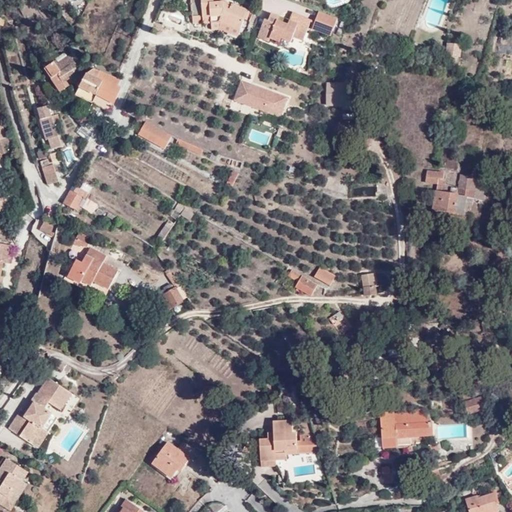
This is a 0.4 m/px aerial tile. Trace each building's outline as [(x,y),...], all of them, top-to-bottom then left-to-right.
[(178,0),(164,0),(161,11),(171,15),(178,0)] [(248,11),(224,2),(224,0),(191,0),(194,23),(211,22),(212,30),(219,29),(239,36),(248,11)] [(312,30),(332,37),(339,18),(318,11),(312,30)] [(312,20),(293,13),(290,21),(272,14),(270,21),(265,19),(258,38),(269,42),(270,39),(280,43),(282,39),(291,43),(293,37),(304,42),(312,20)] [(462,45),(447,44),(446,56),(461,57),(462,45)] [(44,65),(59,88),(70,81),(69,80),(67,77),(76,70),(80,67),(70,51),(56,60),(55,58),(44,65)] [(87,68),(81,81),(77,90),(91,97),(106,69),(99,67),(94,64),(87,68)] [(106,69),(91,97),(109,106),(121,82),(118,80),(119,76),(106,69)] [(281,118),(288,96),(240,80),(233,102),(281,118)] [(352,104),(352,111),(363,111),(363,91),(352,90),(353,85),(319,83),(319,103),(352,104)] [(40,112),(50,108),(46,99),(36,102),(40,112)] [(56,106),(50,108),(40,112),(38,112),(45,132),(47,132),(50,142),(60,138),(54,119),(58,117),(56,106)] [(170,128),(141,115),(136,128),(165,141),(170,128)] [(0,150),(10,147),(0,116),(0,150)] [(91,131),(79,121),(76,127),(87,137),(91,131)] [(199,145),(175,133),(172,141),(196,153),(199,145)] [(44,141),(35,144),(38,152),(47,149),(44,141)] [(394,143),(390,147),(390,149),(400,158),(405,151),(394,143)] [(220,153),(208,149),(206,156),(217,160),(220,153)] [(49,151),(39,155),(47,179),(58,175),(49,151)] [(466,194),(473,195),(474,187),(475,174),(458,172),(458,175),(451,174),(451,182),(456,183),(455,186),(450,185),(449,190),(441,190),(442,169),(425,167),(423,179),(435,180),(431,208),(448,211),(448,208),(464,209),(466,194)] [(229,185),(236,172),(229,169),(222,181),(229,185)] [(68,183),(58,200),(75,208),(82,191),(85,192),(86,193),(88,186),(75,181),(73,184),(68,183)] [(14,184),(0,188),(0,206),(19,200),(14,184)] [(473,195),(483,196),(483,187),(474,187),(473,195)] [(86,193),(85,192),(81,199),(91,204),(94,198),(86,193)] [(57,220),(44,212),(35,225),(53,237),(57,220)] [(163,223),(159,237),(166,239),(171,225),(163,223)] [(89,237),(78,231),(73,240),(85,246),(89,237)] [(0,264),(1,260),(7,261),(10,243),(0,240),(0,264)] [(92,258),(89,264),(85,273),(106,285),(117,267),(103,260),(105,254),(90,245),(85,255),(92,258)] [(82,261),(89,264),(92,258),(85,255),(82,261)] [(316,264),(314,267),(311,272),(311,273),(328,282),(330,279),(333,273),(337,275),(341,267),(326,262),(324,267),(317,264),(316,264)] [(315,280),(292,265),(288,271),(299,279),(296,284),(308,291),(315,280)] [(360,271),(363,294),(374,291),(371,270),(360,271)] [(173,303),(185,295),(176,282),(172,284),(168,279),(163,282),(166,287),(163,289),(173,303)] [(338,310),(329,319),(342,333),(351,324),(338,310)] [(443,337),(431,341),(434,351),(446,347),(443,337)] [(394,339),(382,340),(383,353),(395,352),(394,339)] [(64,399),(70,385),(47,374),(29,408),(25,406),(15,426),(36,438),(59,397),(64,399)] [(75,388),(70,385),(64,399),(68,401),(75,388)] [(482,393),(464,399),(468,409),(485,404),(482,393)] [(36,438),(45,443),(64,399),(59,397),(36,438)] [(64,399),(45,443),(68,401),(64,399)] [(394,414),(395,409),(380,409),(380,424),(394,424),(394,414)] [(417,412),(394,414),(394,424),(388,424),(381,424),(381,445),(411,445),(411,434),(427,434),(427,421),(418,422),(417,412)] [(280,445),(316,444),(310,425),(296,425),(296,432),(294,432),(294,426),(290,426),(289,417),(268,418),(268,426),(261,427),(261,436),(243,436),(235,447),(254,460),(255,471),(268,471),(267,460),(280,459),(280,445)] [(163,422),(153,440),(161,445),(163,442),(170,448),(174,443),(168,438),(171,432),(163,422)] [(437,439),(428,440),(428,448),(437,448),(437,439)] [(189,457),(177,449),(173,455),(162,449),(148,470),(167,482),(174,475),(176,476),(189,457)] [(13,484),(19,474),(26,464),(3,450),(0,454),(0,494),(2,496),(9,482),(13,484)] [(384,485),(394,484),(393,466),(382,467),(384,485)] [(21,488),(23,490),(29,478),(19,474),(13,484),(9,482),(2,496),(12,503),(21,488)] [(498,503),(494,493),(473,499),(472,498),(463,501),(466,511),(495,511),(494,505),(498,503)]
